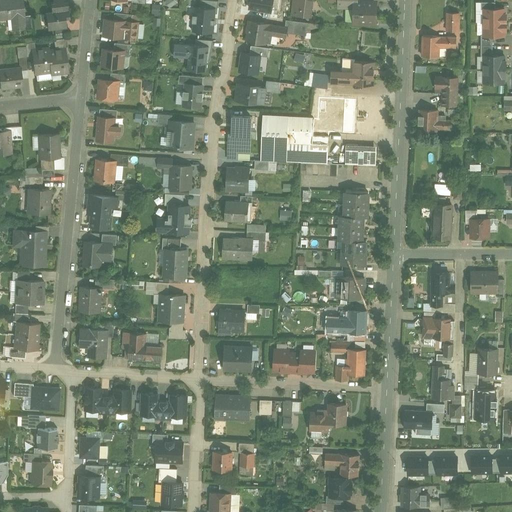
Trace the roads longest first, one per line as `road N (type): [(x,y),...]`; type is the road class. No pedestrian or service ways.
road 1 (residential): [(235,0),(211,130),(200,381)]
road 2 (residential): [(81,99),(56,371)]
road 3 (secondary): [(393,255),(404,0)]
road 4 (residential): [(200,381),(386,389)]
road 5 (secondary): [(386,389),(393,255)]
road 6 (residential): [(200,381),(194,511)]
road 7 (residential): [(73,372),(200,381)]
road 8 (residential): [(67,498),(73,372)]
road 9 (secondary): [(381,511),(386,389)]
